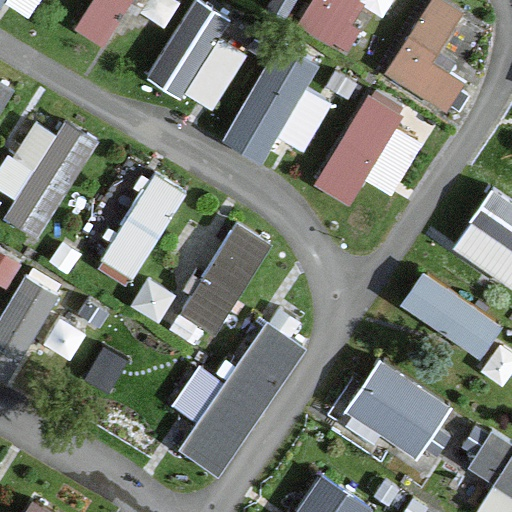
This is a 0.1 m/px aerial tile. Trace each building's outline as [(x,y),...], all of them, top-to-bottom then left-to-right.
[(80,0),(72,12),(101,32),(123,0),(80,0)] [(248,37),(219,20),(230,0),(185,0),(151,57),(214,95),(248,37)] [(336,28),(354,0),(297,0),(296,2),(336,28)] [(440,50),(456,0),(413,0),(390,70),(453,91),(464,58),(440,50)] [(223,117),(258,140),(321,45),(287,22),(223,117)] [(0,60),(0,96),(13,66),(0,60)] [(348,187),(405,96),(371,75),(314,166),(348,187)] [(98,131),(43,98),(18,138),(38,150),(5,204),(41,225),(98,131)] [(393,178),(426,127),(400,110),(367,161),(393,178)] [(159,158),(93,249),(128,274),(193,182),(159,158)] [(511,266),(511,180),(491,168),(453,230),(511,266)] [(219,316),(277,227),(237,201),(179,291),(219,316)] [(402,287),(484,340),(507,305),(425,252),(402,287)] [(15,255),(0,299),(0,360),(20,367),(55,268),(15,255)] [(182,437),(225,461),(307,320),(264,295),(182,437)] [(344,389),(416,441),(454,389),(382,338),(344,389)] [(511,511),(511,422),(488,410),(470,445),(497,459),(477,496),(508,511),(511,511)] [(281,511),(362,511),(378,490),(323,452),(281,511)] [(12,511),(86,511),(35,478),(12,511)] [(465,511),(445,499),(436,511),(465,511)]
